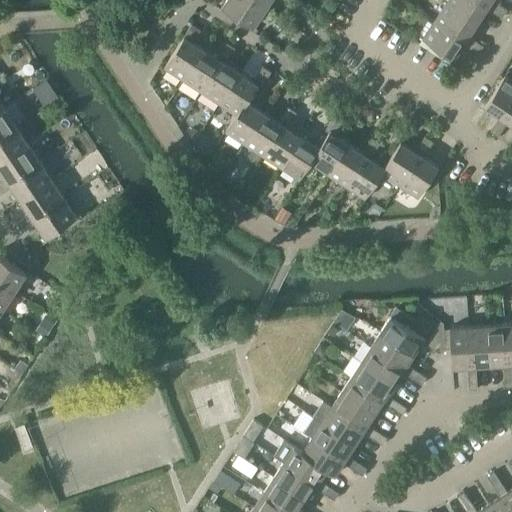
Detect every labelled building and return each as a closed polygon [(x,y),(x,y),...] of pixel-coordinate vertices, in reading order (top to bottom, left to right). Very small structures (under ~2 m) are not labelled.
[(226,0),(223,6),(254,26),(266,7),(254,0),(226,0)] [(494,12),(500,3),(494,0),(491,0),(489,3),(485,0),(448,0),(447,1),(477,21),(487,7),(494,12)] [(477,21),(447,1),(436,19),(466,39),(468,35),(477,21)] [(500,3),(494,12),(502,17),(507,9),(500,3)] [(470,48),(476,40),(468,35),(466,39),(436,19),(423,38),(453,58),(463,43),(470,48)] [(184,78),(203,48),(193,41),(201,29),(192,23),(165,66),(184,78)] [(476,40),(470,48),(478,53),(484,45),(476,40)] [(222,50),(230,55),(236,47),(227,42),(222,50)] [(203,48),(184,78),(202,90),(221,60),(217,57),(203,48)] [(230,55),(222,50),(217,57),(221,60),(202,90),(220,102),(239,72),(226,63),(230,55)] [(258,73),(267,79),(272,71),(263,65),(258,73)] [(267,79),(258,73),(253,81),(239,72),(220,102),(237,113),(238,114),(246,100),(247,101),(258,85),(261,87),(267,79)] [(495,122),(503,128),(508,120),(504,118),(511,105),(511,79),(505,75),(485,105),(500,115),(495,122)] [(47,79),(32,88),(43,105),(58,95),(47,79)] [(245,142),(265,112),(247,101),(246,100),(238,114),(237,113),(226,130),(245,142)] [(0,135),(16,125),(4,106),(0,108),(0,135)] [(283,114),(292,119),(297,111),(288,106),(283,114)] [(265,112),(245,142),(263,154),(283,124),(278,121),(265,112)] [(331,121),(339,126),(345,118),(336,113),(331,121)] [(292,119),(283,114),(278,121),(283,124),(263,154),(281,166),(301,136),(287,127),(292,119)] [(339,126),(331,121),(325,129),(329,131),(319,147),(319,148),(311,161),(311,162),(329,173),(348,143),(335,134),(339,126)] [(503,128),(495,122),(490,130),(498,136),(503,128)] [(0,161),(28,143),(16,125),(0,135),(0,161)] [(191,127),(186,135),(193,140),(199,132),(191,127)] [(420,143),(429,149),(434,141),(425,135),(420,143)] [(301,136),(281,166),(300,178),(311,162),(311,161),(319,148),(319,147),(301,136)] [(367,144),(376,150),(381,142),(372,136),(367,144)] [(401,141),(384,166),(385,167),(381,172),(382,172),(400,184),(419,153),(415,151),(401,141)] [(0,181),(0,183),(5,191),(13,185),(10,181),(40,161),(28,143),(0,161),(0,166),(7,177),(0,181)] [(348,143),(329,173),(347,185),(366,155),(362,152),(348,143)] [(429,149),(420,143),(415,151),(419,153),(400,184),(419,196),(438,166),(424,156),(429,149)] [(376,150),(367,144),(362,152),(366,155),(347,185),(366,197),(382,172),(381,172),(385,167),(384,166),(371,157),(376,150)] [(22,199),(52,179),(40,161),(10,181),(13,185),(22,199)] [(23,218),(29,227),(37,221),(34,218),(65,197),(52,179),(22,199),(31,213),(23,218)] [(77,215),(65,197),(34,218),(37,221),(46,236),(77,215)] [(375,202),(369,211),(378,216),(383,208),(375,202)] [(281,206),(274,217),(282,222),(284,223),(291,212),(281,206)] [(29,227),(23,218),(15,224),(21,232),(29,227)] [(0,280),(14,290),(26,272),(0,254),(0,280)] [(0,306),(2,309),(14,290),(0,280),(0,306)] [(381,330),(414,352),(425,336),(410,327),(418,315),(398,303),(391,314),(381,330)] [(442,321),(426,344),(439,353),(443,352),(445,348),(444,329),(444,323),(442,321)] [(504,374),(511,373),(511,362),(508,362),(505,322),(487,324),(490,363),(503,362),(504,374)] [(490,363),(487,324),(469,325),(472,365),(476,364),(490,363)] [(450,328),(444,329),(445,348),(452,347),(452,351),(453,366),(467,365),(468,377),(477,376),(476,364),(472,365),(469,325),(450,326),(450,328)] [(414,352),(381,330),(371,345),(404,367),(407,363),(414,352)] [(412,377),(416,370),(407,363),(404,367),(371,345),(361,360),(395,382),(402,371),(412,377)] [(21,358),(14,368),(22,373),(28,363),(21,358)] [(395,382),(361,360),(351,375),(385,397),(387,393),(395,382)] [(416,370),(412,377),(422,384),(427,376),(416,370)] [(392,407),(397,400),(387,393),(385,397),(351,375),(341,390),(375,412),(382,401),(392,407)] [(477,376),(468,377),(469,389),(478,388),(477,376)] [(0,406),(9,392),(3,388),(0,392),(0,406)] [(375,412),(341,390),(332,405),(365,427),(367,424),(375,412)] [(324,400),(314,416),(322,421),(355,443),(363,431),(373,437),(377,430),(367,424),(365,427),(332,405),(324,400)] [(397,400),(392,407),(402,414),(407,406),(397,400)] [(314,416),(304,431),(312,436),(345,458),(347,454),(355,443),(314,416)] [(24,422),(15,426),(22,449),(32,445),(24,422)] [(377,430),(373,437),(383,444),(387,437),(377,430)] [(303,450),(302,451),(327,467),(326,468),(335,474),(343,462),(353,468),(357,461),(347,454),(345,458),(312,436),(303,450)] [(284,438),(274,454),(284,461),(317,482),(319,479),(326,468),(327,467),(302,451),(303,450),(284,438)] [(325,492),(329,485),(319,479),(317,482),(284,461),(274,476),(307,497),(315,486),(325,492)] [(357,461),(353,468),(363,475),(367,467),(357,461)] [(494,485),(501,480),(494,471),(487,475),(494,485)] [(237,478),(231,474),(224,485),(231,489),(237,478)] [(307,497),(274,476),(264,491),(296,511),(297,511),(300,509),(307,497)] [(501,480),(494,485),(500,495),(504,493),(511,504),(511,487),(507,490),(501,480)] [(329,485),(325,492),(335,499),(340,492),(329,485)] [(304,511),(300,509),(297,511),(296,511),(264,491),(254,506),(263,511),(304,511)] [(464,505),(471,501),(464,491),(457,495),(464,505)] [(489,503),(495,511),(511,511),(511,504),(504,493),(500,495),(489,503)] [(471,501),(464,505),(468,511),(495,511),(489,503),(477,510),(471,501)]
